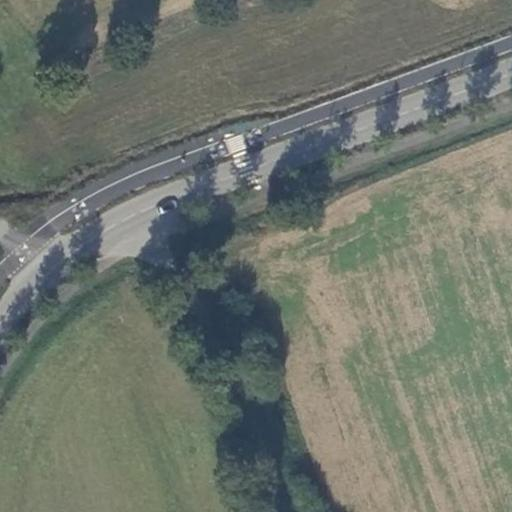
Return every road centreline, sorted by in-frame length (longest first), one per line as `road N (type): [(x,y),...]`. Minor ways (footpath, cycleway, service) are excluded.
road 1 (tertiary): [(511,72),(245,170),(122,228),(38,272),(0,323)]
road 2 (track): [(155,241),(222,341),(284,511)]
